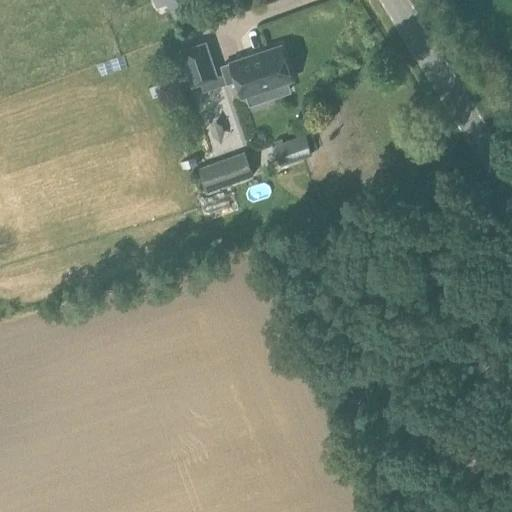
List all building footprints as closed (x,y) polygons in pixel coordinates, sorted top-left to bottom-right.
[(155,0),(158,5),(167,1),(177,23),(178,23),(182,32),(199,26),(194,15),(197,13),(190,0),(155,0)] [(207,41),(179,50),(190,81),(217,72),(207,41)] [(229,59),(240,93),(267,84),(270,94),(288,88),(285,78),(290,77),(279,43),(229,59)] [(313,152),(306,133),(275,144),(282,163),(313,152)] [(245,151),(200,167),(208,191),(254,175),(245,151)]
